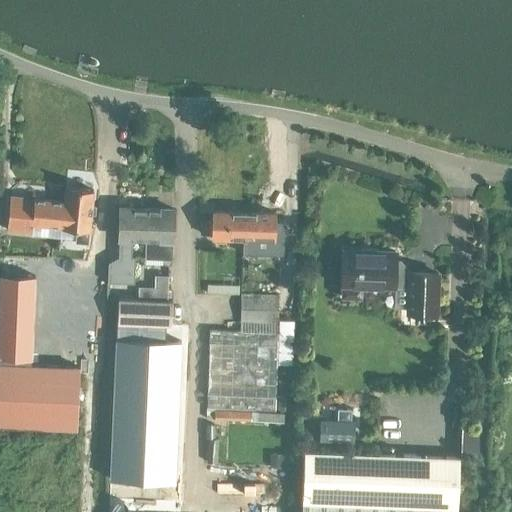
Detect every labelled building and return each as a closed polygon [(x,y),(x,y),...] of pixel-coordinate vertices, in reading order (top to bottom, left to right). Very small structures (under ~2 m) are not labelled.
[(65,203),(63,227),(75,228),(74,242),(88,243),(89,227),(91,227),(94,191),(66,188),(65,203)] [(11,199),(8,230),(31,232),(32,224),(63,227),(65,203),(11,199)] [(147,238),(148,209),(120,208),(120,239),(120,258),(110,262),(110,282),(137,282),(137,256),(133,256),(134,238),(147,238)] [(148,209),(147,238),(164,239),(164,258),(173,257),(173,240),(175,240),(175,209),(148,209)] [(214,238),(244,238),(245,211),(214,211),(214,220),(202,220),(202,233),(214,233),(214,238)] [(245,211),(244,238),(274,238),(275,234),(286,234),(286,222),(275,222),(275,211),(245,211)] [(436,313),(438,273),(409,272),(409,273),(404,273),(405,268),(399,261),(395,261),(395,251),(378,251),(378,249),(361,248),(361,250),(344,249),(342,284),(346,284),(346,286),(358,286),(358,285),(394,286),(394,282),(408,283),(407,312),(436,313)] [(140,295),(170,294),(170,271),(156,271),(156,283),(140,283),(140,295)] [(0,275),(0,358),(31,360),(34,277),(0,275)] [(275,410),(275,404),(276,374),(276,372),(278,323),(279,323),(279,294),(240,293),(240,285),(208,284),(207,292),(239,293),(239,321),(239,331),(209,330),(206,418),(283,422),(283,413),(215,410),(215,408),(275,410)] [(117,298),(110,479),(174,481),(180,341),(165,340),(165,324),(171,324),(172,301),(117,298)] [(77,367),(30,364),(0,362),(0,428),(75,432),(77,367)] [(337,408),(337,419),(319,418),(319,439),(354,441),(354,420),(351,419),(351,408),(337,408)] [(208,438),(206,462),(217,463),(223,463),(224,445),(219,445),(219,439),(214,439),(215,425),(206,424),(205,435),(205,438),(208,438)] [(455,511),(458,456),(413,454),(303,449),(300,511),(455,511)]
